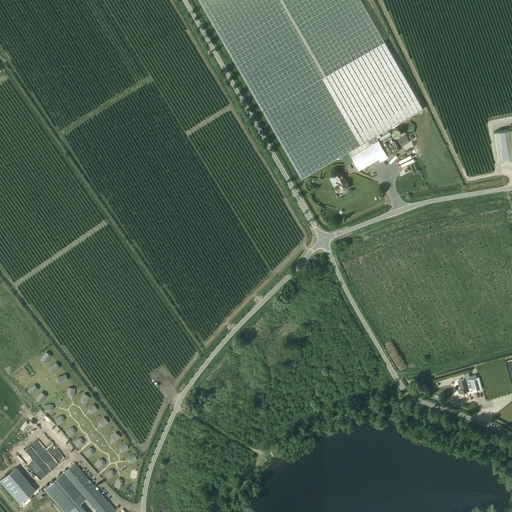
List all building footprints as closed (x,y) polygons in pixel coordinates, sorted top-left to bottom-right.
[(199,0),(205,11),(221,38),(302,179),(348,152),(349,152),(341,157),(346,166),(354,161),(359,170),(378,159),(380,162),(388,157),(376,136),(423,109),(360,0),(199,0)] [(403,131),(413,132),(413,123),(403,123),(403,131)] [(511,128),(494,131),(499,160),(499,161),(500,161),(511,158),(511,128)] [(381,137),(383,140),(393,134),(391,131),(381,137)] [(402,146),(410,141),(406,135),(398,140),(402,146)] [(399,151),(392,137),(384,142),(386,145),(387,144),(393,154),(399,151)] [(350,187),(345,178),(344,178),(341,173),(335,176),(338,182),(336,183),(337,185),(337,186),(335,187),(337,192),(345,188),(346,189),(350,187)] [(458,380),(457,380),(458,384),(459,384),(460,385),(459,387),(458,387),(458,388),(459,389),(457,389),(458,393),(461,393),(461,394),(462,394),(463,394),(464,394),(465,394),(466,394),(467,394),(467,393),(468,393),(468,392),(469,392),(469,391),(473,392),(482,389),(478,374),(476,375),(476,374),(469,376),(470,378),(465,379),(465,378),(458,380)] [(45,475),(66,458),(60,451),(53,457),(38,439),(24,449),(45,475)] [(75,463),(63,473),(67,476),(97,511),(114,511),(116,511),(78,467),(75,463)] [(19,466),(1,479),(13,496),(31,482),(19,466)] [(86,511),(79,503),(83,500),(60,475),(44,489),(63,511),(86,511)]
